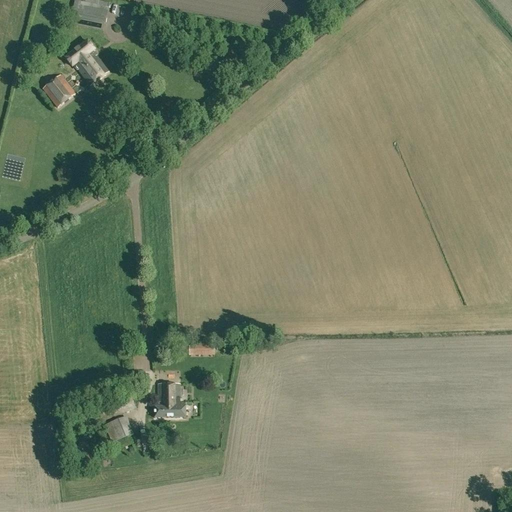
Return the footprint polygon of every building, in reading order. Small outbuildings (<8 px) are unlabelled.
[(106,24),(110,4),(92,0),(75,0),(72,17),(106,24)] [(75,66),(91,86),(108,72),(93,52),(95,51),(88,42),(66,59),(73,68),(75,66)] [(43,90),(58,109),(75,95),(60,76),(43,90)] [(154,408),(155,419),(186,418),(186,405),(180,405),(180,385),(158,385),(159,407),(154,408)] [(92,407),(99,424),(137,409),(131,392),(92,407)] [(121,449),(124,455),(129,453),(127,447),(134,444),(130,436),(134,435),(127,417),(107,425),(114,443),(118,451),(121,449)]
